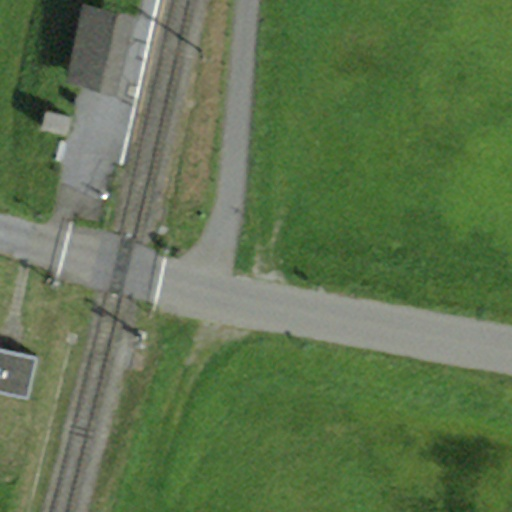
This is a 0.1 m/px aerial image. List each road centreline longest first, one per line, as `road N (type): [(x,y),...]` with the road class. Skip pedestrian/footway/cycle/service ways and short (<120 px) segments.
road 1 (tertiary): [(0,232),(207,291),(511,345)]
road 2 (track): [(0,210),(27,0)]
